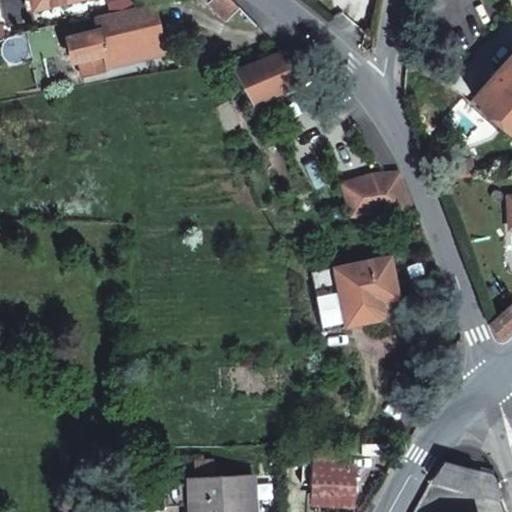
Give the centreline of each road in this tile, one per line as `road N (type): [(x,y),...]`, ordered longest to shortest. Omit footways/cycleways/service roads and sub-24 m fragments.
road 1 (unclassified): [(375,90),(410,158),(494,380)]
road 2 (secondary): [(388,511),(419,455),(494,380)]
road 3 (unclassified): [(268,0),(375,90)]
